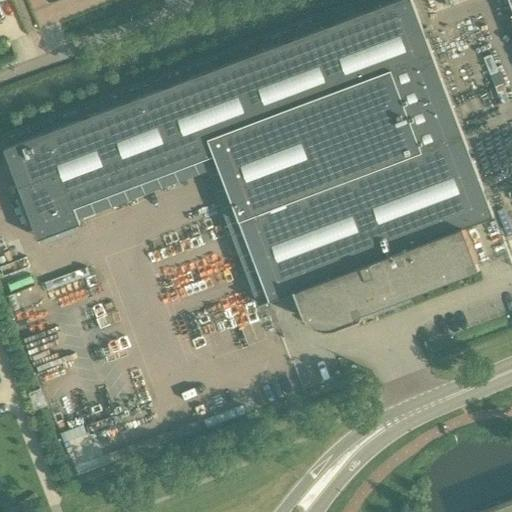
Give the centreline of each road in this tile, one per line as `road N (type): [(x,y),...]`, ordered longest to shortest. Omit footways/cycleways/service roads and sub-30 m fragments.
road 1 (secondary): [(323,479),(387,424),(511,369)]
road 2 (unclassified): [(202,0),(0,78)]
